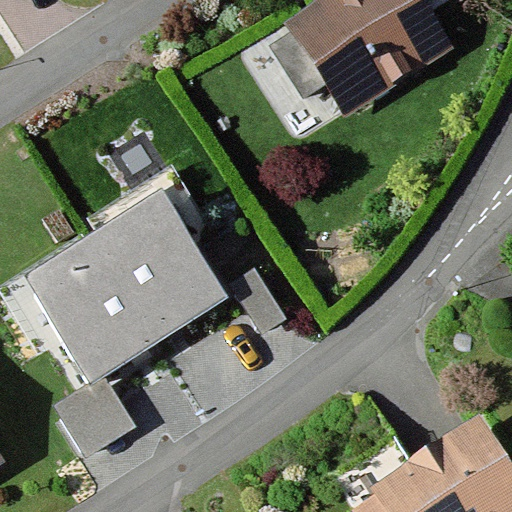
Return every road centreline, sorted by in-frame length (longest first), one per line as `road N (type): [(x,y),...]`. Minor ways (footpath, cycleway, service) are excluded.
road 1 (residential): [(99,511),(367,334),(511,188)]
road 2 (residential): [(140,0),(0,89)]
